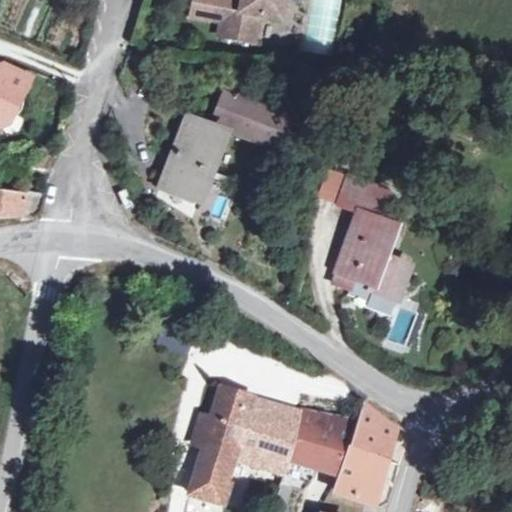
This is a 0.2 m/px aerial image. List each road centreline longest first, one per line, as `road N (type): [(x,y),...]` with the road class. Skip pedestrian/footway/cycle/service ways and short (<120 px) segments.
road 1 (unclassified): [(57,237),(164,258),(239,295),(402,401),(434,410)]
road 2 (unclassified): [(57,237),(0,510)]
road 3 (unclassified): [(113,0),(57,237)]
